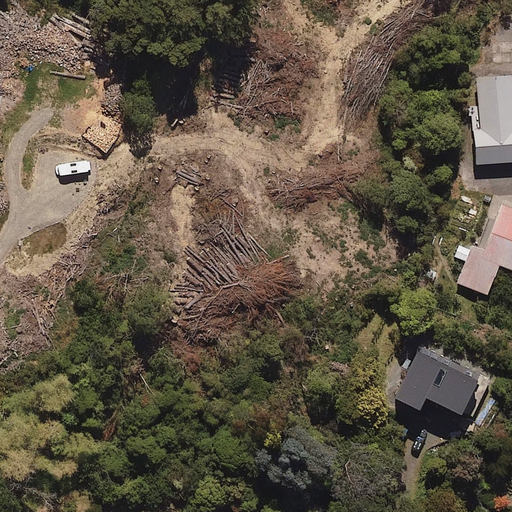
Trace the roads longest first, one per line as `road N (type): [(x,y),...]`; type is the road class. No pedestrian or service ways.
road 1 (track): [(75,169),(142,146),(208,141),(298,154),(323,127),(337,45),(393,0)]
road 2 (track): [(243,150),(257,188),(280,214),(334,242)]
